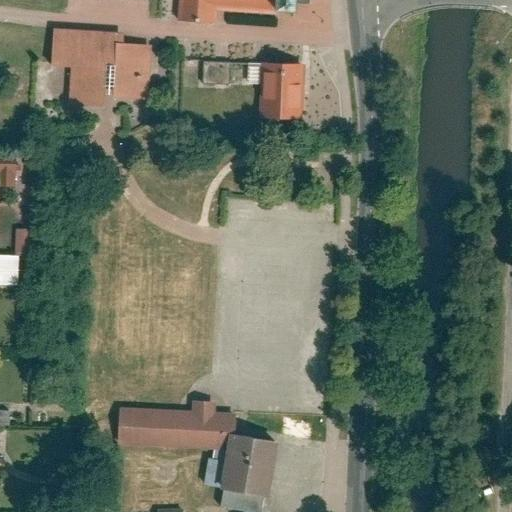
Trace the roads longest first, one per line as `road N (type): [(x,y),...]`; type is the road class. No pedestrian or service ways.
road 1 (tertiary): [(356,511),(369,167),(359,0)]
road 2 (unclassified): [(502,511),(511,307)]
